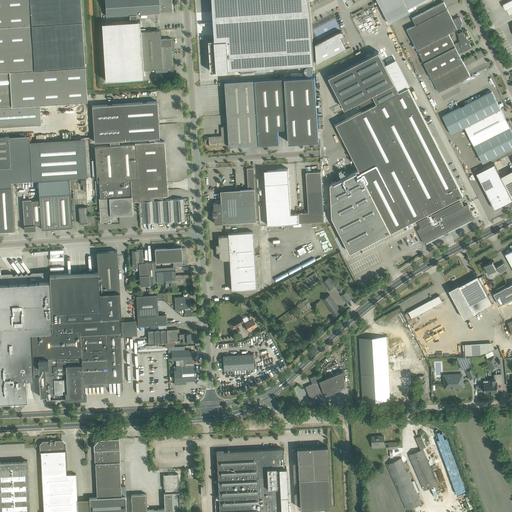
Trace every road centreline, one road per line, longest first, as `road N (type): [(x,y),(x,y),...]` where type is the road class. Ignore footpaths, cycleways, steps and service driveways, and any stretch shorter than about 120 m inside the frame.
road 1 (tertiary): [(292,375),(398,282),(511,220)]
road 2 (unknown): [(430,106),(386,38),(329,69),(329,150),(353,168)]
road 3 (tertiary): [(0,429),(210,418)]
road 4 (tertiary): [(209,406),(0,416)]
road 5 (unclassified): [(0,244),(199,232)]
road 6 (unclassified): [(209,406),(199,232)]
road 7 (unclassified): [(196,160),(186,0)]
road 8 (residential): [(355,411),(511,402)]
road 9 (unknown): [(206,351),(260,347),(267,361),(252,377),(230,383),(218,368),(207,370)]
road 10 (unknown): [(264,282),(311,256),(318,242),(297,230),(265,236),(258,248)]
road 11 (unknown): [(486,217),(430,106)]
road 12 (unclassified): [(196,160),(320,152)]
road 13 (unknown): [(433,261),(460,320),(478,324),(511,310)]
